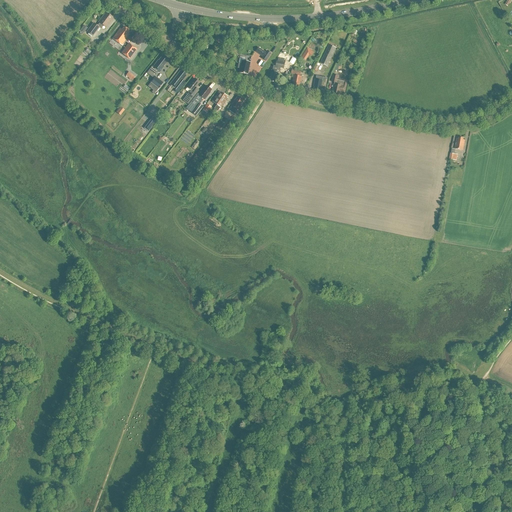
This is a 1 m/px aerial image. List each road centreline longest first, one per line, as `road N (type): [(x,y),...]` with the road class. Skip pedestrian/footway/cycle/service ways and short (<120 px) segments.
road 1 (unclassified): [(265,91),(433,126),(481,124),(511,105)]
road 2 (primary): [(182,7),(280,19),(415,0)]
